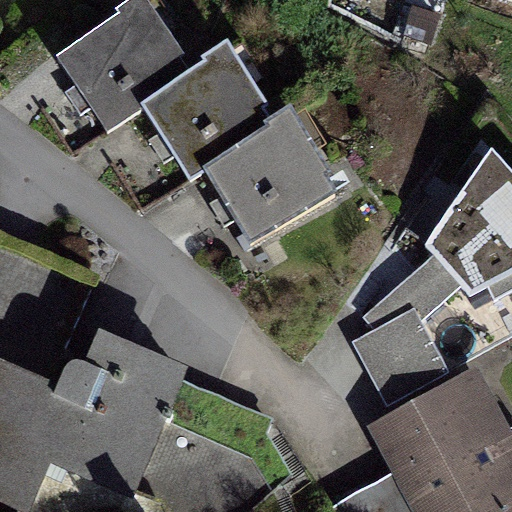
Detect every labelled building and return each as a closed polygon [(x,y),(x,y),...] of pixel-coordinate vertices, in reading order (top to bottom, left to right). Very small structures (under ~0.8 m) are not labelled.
[(127,4),(47,62),(100,135),(129,114),(180,78),(127,4)] [(261,127),(210,56),(180,78),(129,114),(180,186),(191,178),(261,127)] [(327,198),(271,120),(261,127),(191,178),(247,256),(327,198)] [(511,296),(511,187),(488,160),(432,263),(476,315),(511,296)] [(37,511),(52,478),(130,511),(185,382),(84,339),(56,405),(0,381),(0,511),(37,511)] [(511,511),(511,460),(470,382),(364,437),(403,511),(511,511)]
